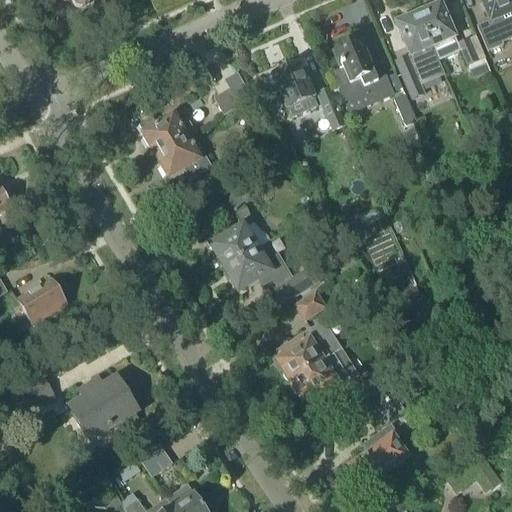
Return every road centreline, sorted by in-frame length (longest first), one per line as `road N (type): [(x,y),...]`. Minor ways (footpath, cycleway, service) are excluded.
road 1 (residential): [(283,511),(41,104)]
road 2 (residential): [(41,104),(280,0)]
